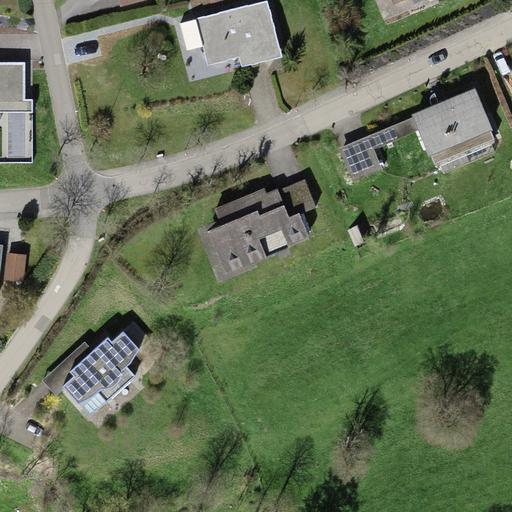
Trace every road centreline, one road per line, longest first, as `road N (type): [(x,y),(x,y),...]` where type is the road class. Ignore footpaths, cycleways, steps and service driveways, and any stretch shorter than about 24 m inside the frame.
road 1 (residential): [(74,199),(134,184),(511,29)]
road 2 (unclassified): [(0,392),(71,272),(74,199)]
road 3 (residential): [(74,199),(37,0)]
